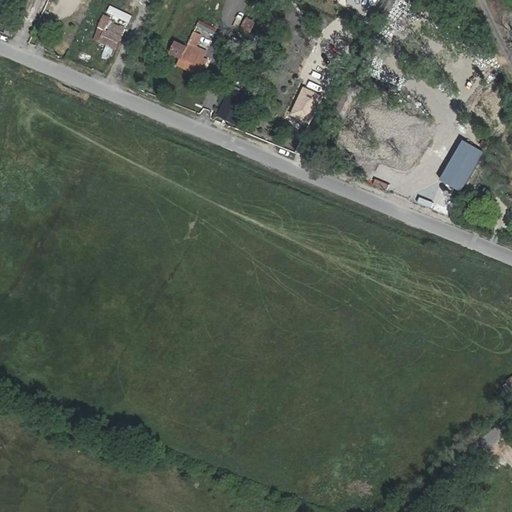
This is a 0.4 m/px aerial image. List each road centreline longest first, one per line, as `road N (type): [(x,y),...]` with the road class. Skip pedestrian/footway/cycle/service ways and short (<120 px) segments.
road 1 (track): [(0,45),(511,258)]
road 2 (tertiary): [(415,511),(511,426)]
